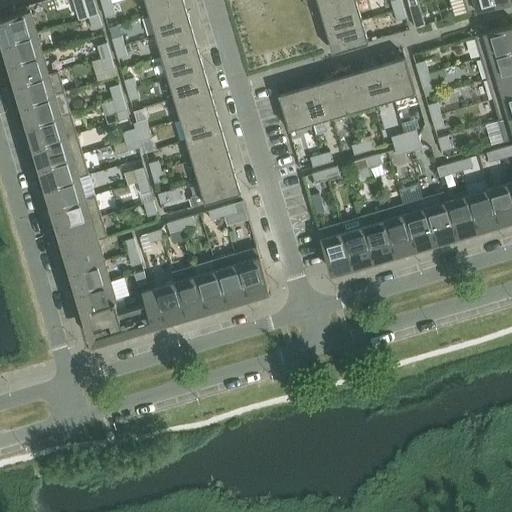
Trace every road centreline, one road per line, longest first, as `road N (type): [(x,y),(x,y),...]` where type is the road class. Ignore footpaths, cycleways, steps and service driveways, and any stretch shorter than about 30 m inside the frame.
road 1 (residential): [(307,311),(213,0)]
road 2 (residential): [(81,417),(318,346)]
road 3 (residential): [(307,311),(71,381)]
road 4 (residential): [(71,381),(0,147)]
road 5 (residential): [(511,251),(307,311)]
road 6 (residential): [(318,346),(511,289)]
